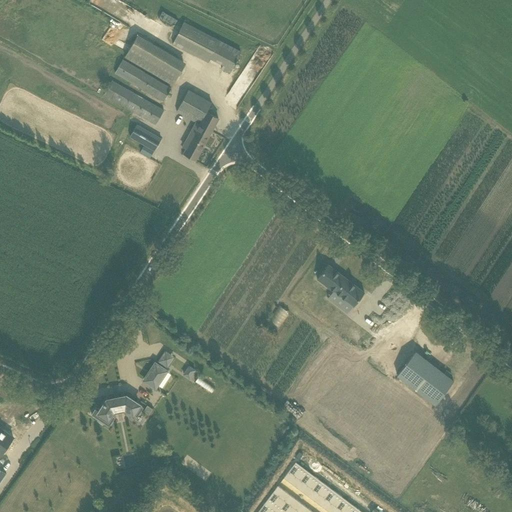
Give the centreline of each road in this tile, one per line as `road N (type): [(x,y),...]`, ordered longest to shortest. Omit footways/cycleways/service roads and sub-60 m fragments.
road 1 (unclassified): [(511,366),(228,150),(78,386),(44,395),(0,376)]
road 2 (track): [(330,0),(228,150)]
